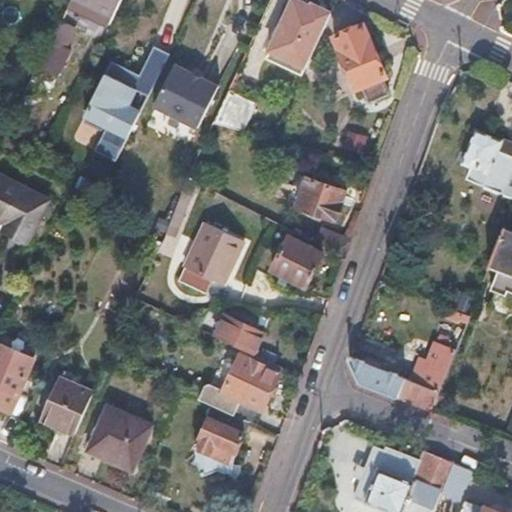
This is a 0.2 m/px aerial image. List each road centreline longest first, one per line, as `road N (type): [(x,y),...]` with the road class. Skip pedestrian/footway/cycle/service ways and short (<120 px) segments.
road 1 (residential): [(317,383),(450,27)]
road 2 (residential): [(317,383),(511,460)]
road 3 (residential): [(272,511),(317,383)]
road 4 (residential): [(0,462),(112,511)]
